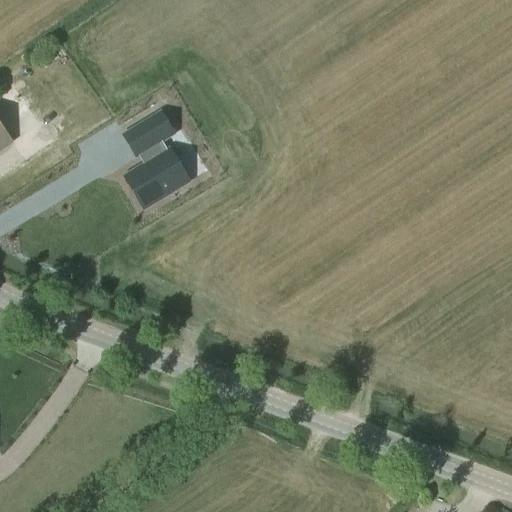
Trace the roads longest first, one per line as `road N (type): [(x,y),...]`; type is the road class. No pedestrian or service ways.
road 1 (tertiary): [(511,490),(0,294)]
road 2 (track): [(324,0),(288,25),(269,25),(149,107),(118,86),(0,167)]
